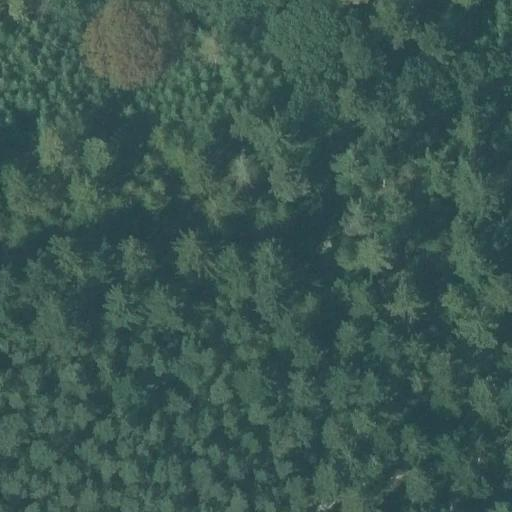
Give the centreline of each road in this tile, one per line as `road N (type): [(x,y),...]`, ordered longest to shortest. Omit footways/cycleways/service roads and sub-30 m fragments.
road 1 (unknown): [(0,235),(129,225),(262,232),(436,312),(511,311)]
road 2 (track): [(328,0),(332,406),(308,511)]
